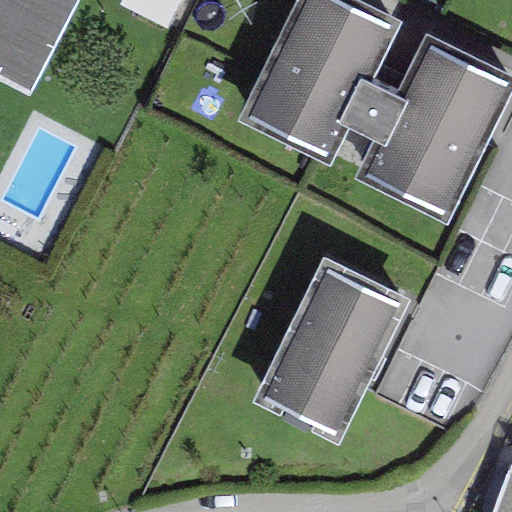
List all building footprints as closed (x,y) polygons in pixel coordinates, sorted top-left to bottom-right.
[(62,0),(0,0),(0,55),(27,70),(62,0)] [(179,0),(124,0),(168,23),(179,0)] [(399,4),(391,0),(286,0),(237,99),(330,145),(349,106),(374,118),(353,159),(444,204),(511,67),(511,58),(425,15),(395,73),(371,61),(399,4)] [(252,382),(336,423),(407,281),(322,239),(252,382)] [(511,511),(511,444),(487,511),(511,511)]
